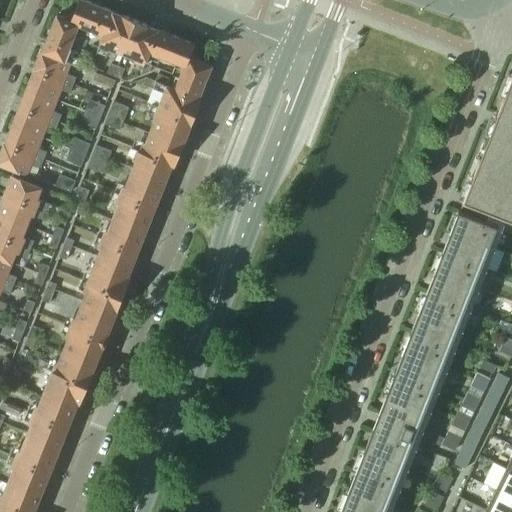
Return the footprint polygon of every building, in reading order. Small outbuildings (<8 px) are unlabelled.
[(73,14),(71,15),(81,29),(97,36),(108,8),(86,0),(79,0),(74,15),(73,14)] [(135,19),(108,8),(97,36),(101,38),(98,45),(100,46),(109,50),(110,47),(122,52),(135,19)] [(78,37),(81,29),(71,15),(67,16),(67,18),(57,14),(47,41),(75,52),(81,38),(78,37)] [(135,19),(122,52),(135,57),(134,60),(143,63),(139,75),(147,72),(150,66),(148,65),(151,59),(155,61),(156,59),(167,32),(150,26),(135,19)] [(194,43),(167,32),(156,59),(163,62),(163,61),(178,67),(195,54),(193,51),(192,50),(194,43)] [(75,52),(47,41),(43,50),(42,49),(34,69),(35,69),(74,84),(77,76),(73,75),(75,70),(72,69),(76,58),(73,57),(75,52)] [(93,43),(89,53),(96,56),(100,46),(98,45),(93,43)] [(195,56),(195,54),(178,67),(172,81),(157,75),(155,81),(199,97),(212,65),(195,58),(195,56)] [(107,73),(115,75),(118,65),(111,62),(107,73)] [(115,75),(122,78),(126,68),(118,65),(115,75)] [(71,92),(74,84),(35,69),(27,89),(60,101),(62,95),(65,96),(67,91),(71,92)] [(94,78),(104,82),(106,76),(96,72),(94,78)] [(511,73),(465,194),(466,194),(462,202),(467,204),(467,205),(500,218),(498,224),(497,226),(511,231),(511,73)] [(116,80),(106,76),(104,82),(113,86),(116,80)] [(152,86),(154,80),(146,77),(144,83),(152,86)] [(201,98),(199,97),(155,81),(152,88),(158,90),(159,87),(165,89),(158,106),(193,119),(201,98)] [(57,107),(60,101),(27,89),(20,107),(59,122),(62,114),(58,112),(60,108),(57,107)] [(90,99),(86,110),(91,112),(93,106),(95,101),(90,99)] [(112,106),(122,110),(124,104),(114,100),(112,106)] [(93,106),(103,111),(106,105),(95,101),(93,106)] [(193,119),(158,106),(146,101),(144,106),(155,110),(153,114),(156,115),(151,128),(184,140),(193,119)] [(124,104),(122,110),(120,116),(125,118),(129,106),(124,104)] [(103,111),(93,106),(91,112),(101,116),(103,111)] [(110,112),(120,116),(122,110),(112,106),(110,112)] [(55,130),(59,122),(20,107),(13,125),(45,138),(47,132),(50,133),(52,129),(55,130)] [(91,112),(86,110),(81,121),(86,123),(88,118),(91,112)] [(101,116),(91,112),(88,118),(99,122),(101,116)] [(107,118),(118,122),(120,116),(110,112),(107,118)] [(120,129),(125,118),(120,116),(118,122),(115,127),(120,129)] [(99,122),(88,118),(86,123),(96,127),(99,122)] [(105,123),(115,127),(118,122),(107,118),(105,123)] [(43,144),(45,138),(13,125),(5,143),(4,144),(44,159),(47,151),(43,150),(45,145),(43,144)] [(175,164),(184,140),(151,128),(146,141),(143,140),(141,144),(130,140),(128,145),(173,163),(175,164)] [(70,148),(75,150),(78,144),(80,139),(75,137),(70,148)] [(80,139),(78,144),(88,148),(90,143),(80,139)] [(41,167),(44,159),(4,144),(0,154),(0,163),(30,175),(32,170),(35,171),(37,166),(41,167)] [(86,154),(88,148),(78,144),(75,150),(86,154)] [(94,150),(104,154),(107,148),(97,145),(94,150)] [(173,163),(128,145),(126,148),(136,152),(134,156),(137,157),(131,172),(164,184),(173,163)] [(66,159),(71,161),(73,156),(75,150),(70,148),(66,159)] [(107,148),(104,154),(102,160),(107,162),(112,150),(107,148)] [(86,154),(75,150),(73,156),(83,160),(86,154)] [(92,156),(102,160),(104,154),(94,150),(92,156)] [(73,156),(71,161),(81,165),(83,160),(73,156)] [(90,161),(100,165),(102,160),(92,156),(90,161)] [(100,165),(98,171),(103,173),(107,162),(102,160),(100,165)] [(88,167),(98,171),(100,165),(90,161),(88,167)] [(156,206),(164,184),(131,172),(125,186),(123,185),(121,188),(111,184),(109,188),(156,206)] [(66,176),(60,174),(56,186),(61,188),(64,182),(66,176)] [(40,198),(41,194),(39,193),(41,186),(12,175),(5,195),(45,210),(48,201),(40,198)] [(76,180),(66,176),(64,182),(74,186),(76,180)] [(74,186),(64,182),(61,188),(71,192),(74,186)] [(89,190),(80,186),(77,193),(87,197),(89,190)] [(156,206),(109,188),(107,193),(118,197),(116,201),(119,202),(113,215),(147,228),(156,206)] [(0,206),(0,214),(25,224),(29,214),(42,219),(45,210),(5,195),(0,206)] [(88,205),(81,202),(77,212),(84,215),(88,205)] [(68,220),(70,212),(61,208),(58,216),(68,220)] [(373,427),(339,511),(384,511),(497,226),(498,224),(459,209),(379,413),(384,415),(378,429),(373,427)] [(33,240),(24,236),(21,235),(25,224),(0,214),(0,235),(30,248),(33,240)] [(138,249),(147,228),(113,215),(108,229),(106,228),(104,232),(93,228),(91,232),(138,249)] [(57,225),(53,235),(60,238),(64,228),(57,225)] [(128,276),(138,249),(91,232),(89,236),(101,241),(99,245),(102,246),(94,263),(128,276)] [(0,257),(11,262),(15,251),(18,252),(28,255),(30,248),(0,235),(0,257)] [(60,238),(53,235),(49,246),(56,248),(60,238)] [(74,239),(67,237),(63,247),(70,249),(74,239)] [(70,249),(63,247),(60,257),(67,259),(70,249)] [(16,276),(7,273),(11,262),(0,257),(0,278),(13,284),(16,276)] [(42,263),(38,273),(45,275),(49,266),(42,263)] [(77,272),(75,276),(123,294),(130,277),(128,276),(94,263),(88,276),(77,272)] [(45,275),(38,273),(35,282),(42,285),(45,275)] [(114,316),(123,294),(75,276),(74,281),(85,285),(83,289),(86,291),(81,304),(114,316)] [(0,290),(1,288),(10,291),(13,284),(0,278),(0,290)] [(46,291),(54,294),(58,284),(50,281),(46,291)] [(54,294),(46,291),(43,300),(50,303),(54,294)] [(31,312),(35,302),(28,299),(23,309),(31,312)] [(114,316),(81,304),(76,317),(72,316),(71,321),(59,316),(57,320),(105,338),(114,316)] [(20,320),(17,329),(23,332),(27,323),(20,320)] [(96,360),(105,338),(57,320),(56,325),(67,329),(66,333),(69,335),(63,348),(96,360)] [(32,324),(29,334),(36,337),(39,327),(32,324)] [(19,341),(23,332),(17,329),(13,338),(19,341)] [(36,337),(29,334),(25,344),(32,347),(36,337)] [(511,339),(506,336),(500,350),(511,355),(511,339)] [(96,360),(63,348),(58,362),(55,360),(53,365),(42,360),(40,365),(88,382),(96,360)] [(5,356),(1,366),(8,369),(12,359),(5,356)] [(496,365),(483,358),(480,366),(492,372),(496,365)] [(80,402),(88,382),(40,365),(39,369),(50,373),(44,388),(78,401),(80,402)] [(0,376),(5,379),(8,369),(1,366),(0,369),(0,376)] [(15,369),(11,379),(18,382),(22,372),(15,369)] [(484,391),(490,377),(477,371),(474,379),(466,375),(463,382),(484,391)] [(455,463),(466,468),(510,377),(499,372),(455,463)] [(18,382),(11,379),(7,389),(14,392),(18,382)] [(78,401),(44,388),(38,405),(35,404),(33,407),(23,403),(21,407),(68,425),(78,401)] [(474,411),(481,397),(468,390),(461,404),(474,411)] [(2,411),(17,417),(22,406),(6,400),(2,411)] [(60,447),(68,425),(21,407),(20,412),(31,416),(29,420),(31,421),(26,434),(60,447)] [(465,430),(471,416),(458,410),(452,424),(465,430)] [(455,449),(462,436),(448,429),(442,443),(455,449)] [(431,432),(428,439),(441,445),(444,438),(431,432)] [(60,447),(26,434),(20,448),(18,447),(16,451),(5,447),(3,451),(51,469),(60,447)] [(42,492),(51,469),(3,451),(2,456),(12,460),(11,464),(13,466),(8,479),(42,492)] [(511,470),(505,468),(495,489),(511,496),(511,470)] [(446,490),(453,477),(440,470),(433,484),(446,490)] [(33,511),(42,492),(8,479),(3,493),(0,491),(0,500),(30,511),(33,511)] [(437,509),(444,496),(430,489),(424,503),(437,509)] [(511,511),(511,496),(495,489),(485,510),(490,511),(511,511)] [(30,511),(0,500),(0,511),(30,511)]
